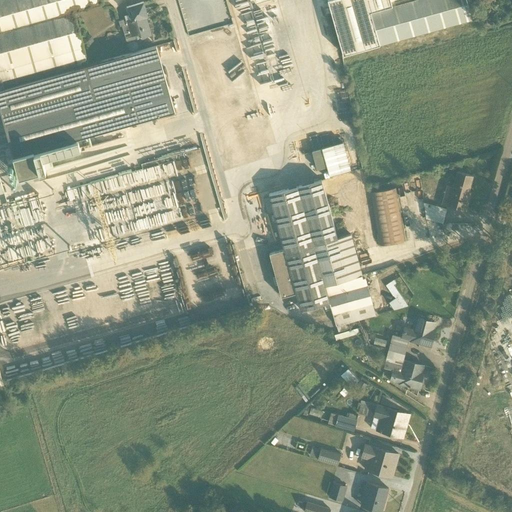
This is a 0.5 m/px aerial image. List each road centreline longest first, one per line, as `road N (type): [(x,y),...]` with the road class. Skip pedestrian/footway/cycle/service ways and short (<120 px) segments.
road 1 (residential): [(511,131),(406,511)]
road 2 (unclassified): [(258,306),(170,0)]
road 3 (unknown): [(0,289),(57,272),(86,274),(236,229)]
road 4 (unknown): [(220,175),(298,138),(315,119),(318,84),(296,0)]
